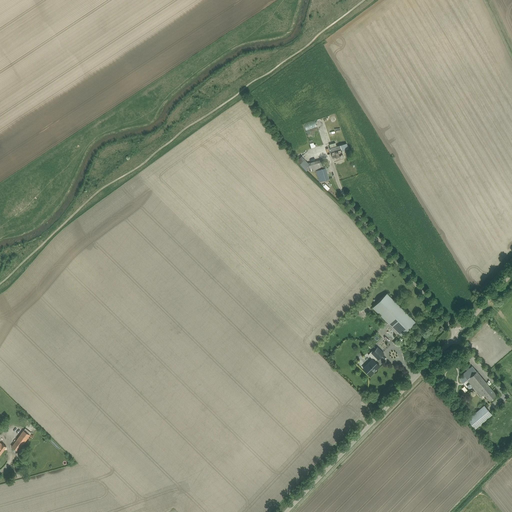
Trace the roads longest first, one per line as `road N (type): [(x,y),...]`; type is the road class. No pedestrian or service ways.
road 1 (track): [(363,0),(105,186),(0,284)]
road 2 (unclassified): [(287,511),(511,274)]
